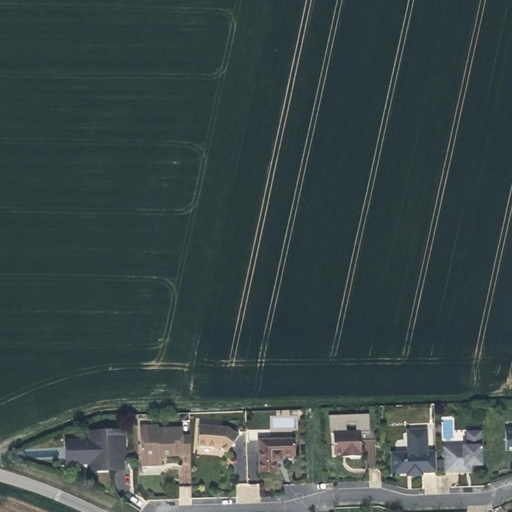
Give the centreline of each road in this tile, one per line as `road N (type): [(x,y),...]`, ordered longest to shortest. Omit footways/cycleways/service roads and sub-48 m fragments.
road 1 (track): [(0,447),(92,408),(123,404),(511,395)]
road 2 (residential): [(307,506),(333,496),(416,503),(511,493)]
road 3 (residential): [(182,511),(307,506)]
